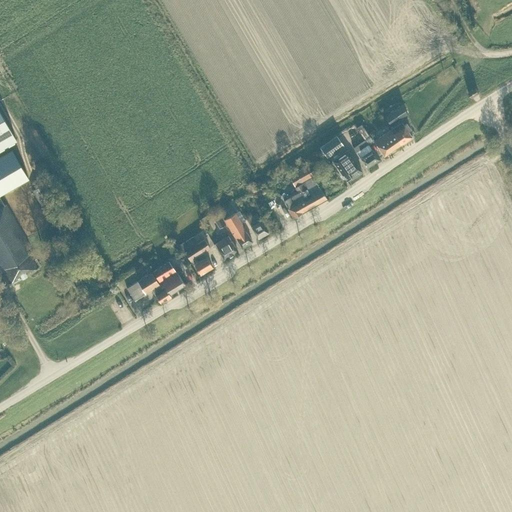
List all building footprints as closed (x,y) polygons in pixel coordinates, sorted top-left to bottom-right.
[(471,97),(478,92),(475,88),(468,92),(471,97)] [(407,115),(401,105),(384,117),(390,126),(407,115)] [(0,112),(0,148),(7,144),(15,139),(0,112)] [(401,122),(391,130),(401,145),(401,144),(411,137),(408,131),(410,130),(406,124),(403,125),(401,122)] [(379,160),(368,145),(373,142),(363,127),(358,130),(364,140),(353,148),(356,153),(366,168),(379,160)] [(391,130),(373,142),(384,157),(401,145),(391,130)] [(343,146),(336,135),(319,147),(327,158),(343,146)] [(362,172),(347,150),(332,161),(342,175),(347,172),(351,179),(362,172)] [(0,207),(3,205),(0,199),(0,194),(27,179),(11,151),(0,156),(0,207)] [(292,217),(326,199),(320,190),(317,185),(316,186),(311,178),(313,177),(307,166),(289,176),(294,187),(298,193),(283,201),(287,208),(292,217)] [(32,190),(41,208),(52,201),(42,184),(32,190)] [(0,207),(0,272),(7,284),(13,280),(13,281),(33,269),(40,265),(35,258),(34,258),(29,250),(30,249),(4,205),(3,205),(0,207)] [(234,213),(223,219),(234,237),(235,238),(242,248),(252,242),(240,223),(245,221),(239,210),(234,213)] [(217,211),(211,215),(219,228),(225,224),(221,218),(217,211)] [(257,239),(267,233),(256,214),(246,220),(257,239)] [(223,260),(237,251),(228,236),(214,244),(223,260)] [(199,274),(212,267),(206,257),(205,257),(202,252),(209,248),(204,239),(197,243),(193,237),(179,245),(189,261),(198,255),(200,260),(193,264),(199,274)] [(169,295),(184,285),(176,271),(174,272),(168,262),(152,271),(159,282),(158,282),(161,287),(163,286),(169,295)] [(151,272),(137,281),(144,293),(145,293),(151,289),(159,301),(160,303),(170,297),(169,295),(163,286),(161,287),(161,288),(159,284),(151,272)] [(137,281),(127,288),(136,302),(146,295),(145,293),(144,293),(137,281)]
